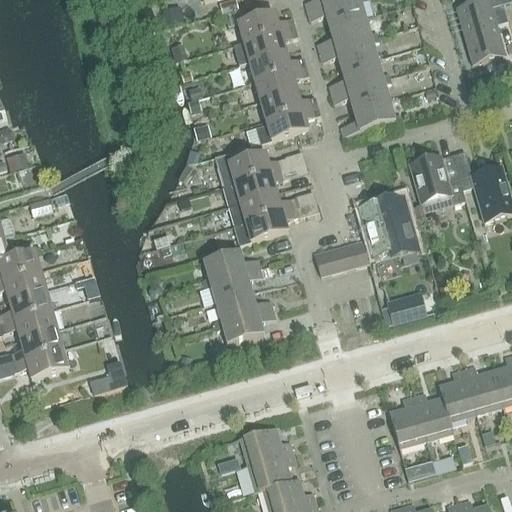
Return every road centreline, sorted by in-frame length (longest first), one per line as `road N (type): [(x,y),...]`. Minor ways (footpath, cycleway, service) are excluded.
road 1 (tertiary): [(83,449),(336,376)]
road 2 (residential): [(336,376),(301,253),(306,242),(338,228),(330,172)]
road 3 (tertiary): [(336,376),(511,325)]
road 4 (residential): [(330,172),(466,122)]
road 5 (residential): [(466,122),(430,0)]
